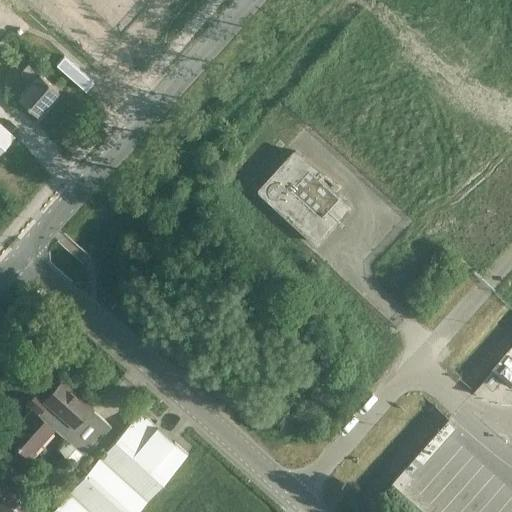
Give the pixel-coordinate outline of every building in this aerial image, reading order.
[(36,115),(58,90),(38,73),(37,74),(25,63),(18,71),(30,82),(16,97),(36,115)] [(0,152),(13,139),(0,127),(0,152)] [(259,187),(258,188),(259,191),(314,242),(316,243),(318,242),(350,207),(351,205),(350,203),(320,175),(322,173),(338,187),(341,183),(296,151),(293,150),(291,151),(259,187)] [(111,424),(91,406),(61,379),(44,398),(46,399),(35,411),(32,408),(6,436),(27,455),(53,428),(51,426),(52,425),(66,438),(58,446),(76,463),(84,454),(111,424)] [(139,410),(47,511),(133,511),(186,453),(139,410)] [(34,511),(3,483),(0,486),(0,511),(34,511)]
